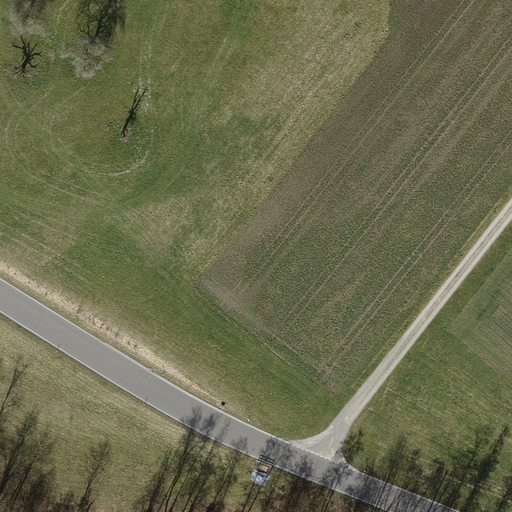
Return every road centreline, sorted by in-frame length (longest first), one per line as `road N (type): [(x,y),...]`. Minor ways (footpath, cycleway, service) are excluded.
road 1 (tertiary): [(422,511),(226,431),(0,295)]
road 2 (track): [(511,209),(305,466)]
